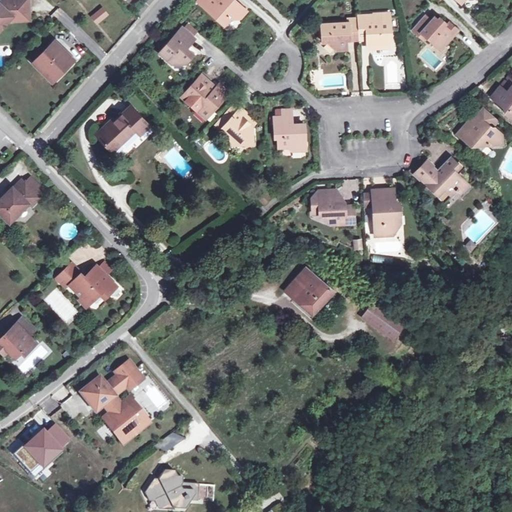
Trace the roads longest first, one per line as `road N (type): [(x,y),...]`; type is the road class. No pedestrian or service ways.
road 1 (residential): [(32,152),(147,282),(151,298),(140,315),(0,422)]
road 2 (residential): [(32,152),(168,0)]
road 3 (residential): [(322,115),(326,168),(403,165),(402,111)]
road 4 (residential): [(511,37),(402,111)]
road 5 (residential): [(289,82),(293,55),(280,43),(250,80),(276,89)]
